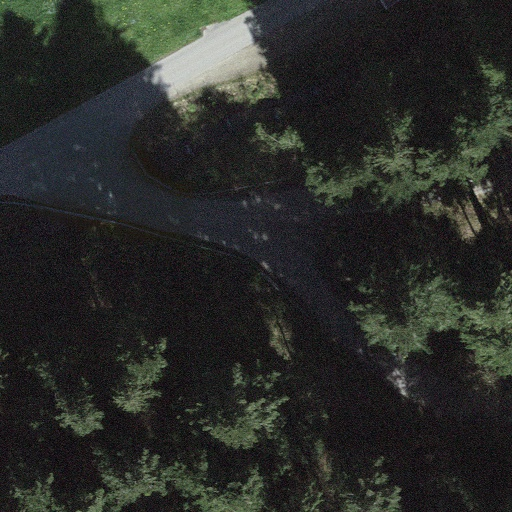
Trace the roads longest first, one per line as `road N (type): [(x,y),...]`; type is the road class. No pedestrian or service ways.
road 1 (track): [(511,404),(401,380),(318,345),(195,229),(18,164)]
road 2 (track): [(511,127),(306,210),(140,209)]
road 3 (residential): [(311,0),(0,173)]
